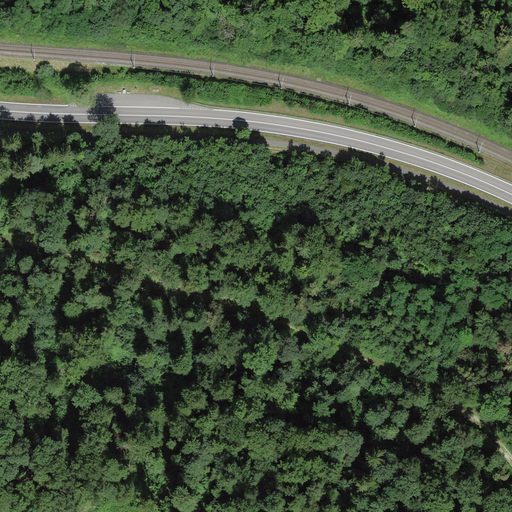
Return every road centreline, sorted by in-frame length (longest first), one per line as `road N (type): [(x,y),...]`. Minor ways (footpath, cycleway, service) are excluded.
road 1 (track): [(0,236),(57,246),(116,272),(254,310),(381,363),(468,413),(511,460)]
road 2 (primary): [(511,198),(424,158),(325,132),(223,119),(0,111)]
